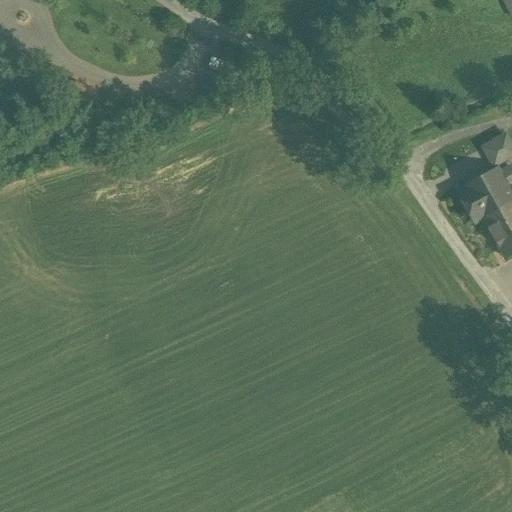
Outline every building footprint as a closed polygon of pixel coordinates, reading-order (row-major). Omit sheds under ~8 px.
[(511,0),(503,0),(511,17),(511,0)] [(92,94),(76,87),(71,97),(87,105),(92,94)] [(511,147),(506,136),(484,149),(494,166),(511,155),(511,147)] [(17,165),(52,153),(48,139),(12,151),(17,165)] [(511,256),(511,195),(498,171),(459,193),(476,223),(483,219),(506,259),(511,256)]
